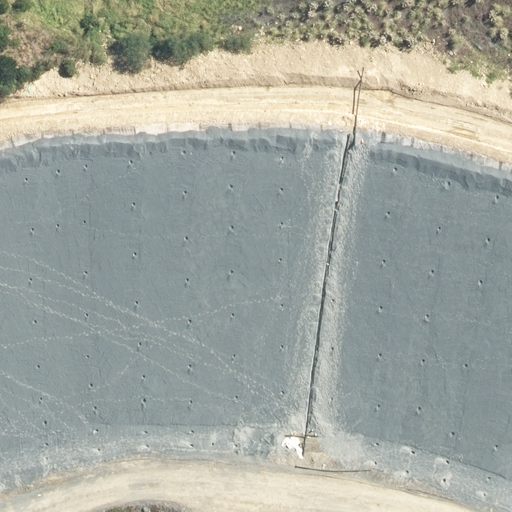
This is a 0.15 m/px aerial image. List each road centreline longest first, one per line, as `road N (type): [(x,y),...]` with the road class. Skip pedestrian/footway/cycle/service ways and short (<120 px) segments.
road 1 (unclassified): [(0,175),(511,181)]
road 2 (track): [(0,507),(245,476),(453,501),(469,511)]
